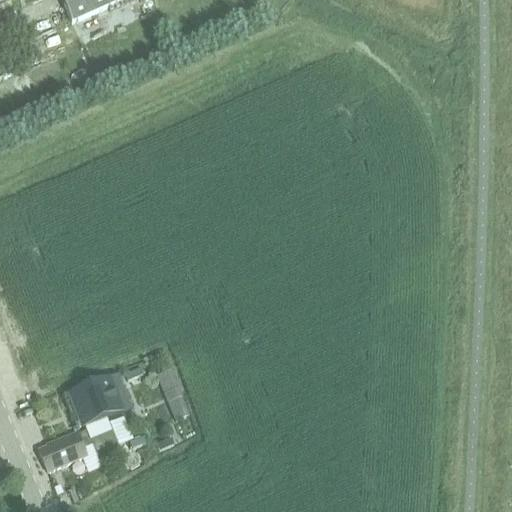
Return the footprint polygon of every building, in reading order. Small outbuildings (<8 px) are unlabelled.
[(60,0),(73,26),(130,0),(60,0)] [(167,375),(157,380),(165,397),(174,393),(167,375)] [(91,390),(71,397),(85,431),(102,424),(124,415),(111,382),(91,390)] [(169,407),(176,425),(186,421),(179,403),(169,407)] [(106,437),(102,428),(76,439),(75,436),(47,448),(48,451),(38,454),(47,476),(87,460),(84,452),(92,448),(99,465),(121,456),(112,434),(106,437)] [(172,440),(156,446),(159,453),(174,446),(172,440)]
